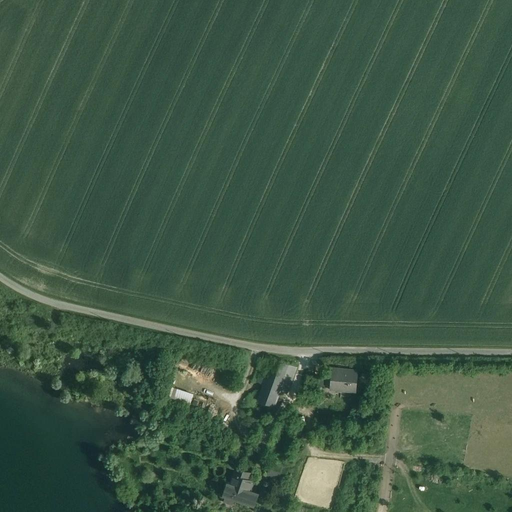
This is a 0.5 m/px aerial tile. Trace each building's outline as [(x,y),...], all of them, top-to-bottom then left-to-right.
[(286,389),(295,365),(266,354),(257,379),(263,381),(256,397),(273,403),(279,387),(286,389)] [(332,368),(330,388),(356,391),(358,370),(332,368)] [(320,376),(308,374),(307,386),(318,387),(320,376)] [(193,393),(171,385),(167,396),(189,404),(193,393)] [(272,462),(268,474),(284,480),(289,467),(272,462)] [(236,467),(230,483),(251,491),(252,486),(250,485),(252,479),(250,479),(252,472),(236,467)] [(230,483),(227,483),(223,494),(235,498),(244,501),(255,505),(259,494),(251,491),(230,483)]
